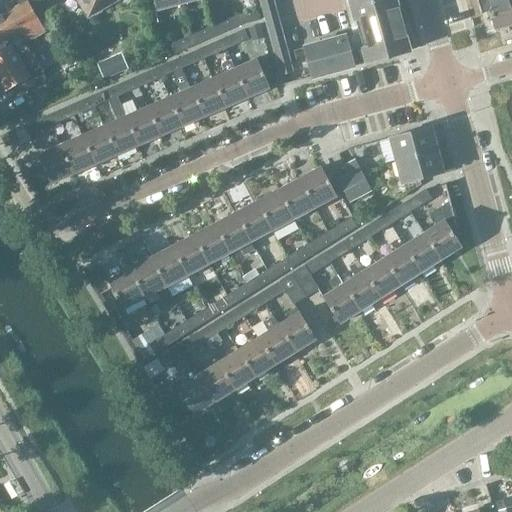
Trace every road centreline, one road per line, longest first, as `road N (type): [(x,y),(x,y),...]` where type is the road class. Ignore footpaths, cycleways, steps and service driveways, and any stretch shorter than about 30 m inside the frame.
road 1 (residential): [(448,82),(299,121),(54,230),(34,225),(0,168)]
road 2 (residential): [(181,511),(242,485),(511,314)]
road 3 (residential): [(511,314),(448,82)]
road 4 (residential): [(362,511),(511,419)]
